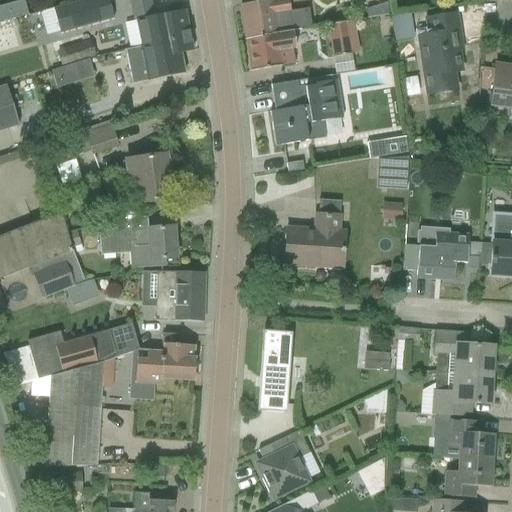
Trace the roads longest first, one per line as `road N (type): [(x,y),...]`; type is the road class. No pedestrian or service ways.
road 1 (residential): [(211,511),(233,192),(208,0)]
road 2 (unknown): [(222,76),(34,122)]
